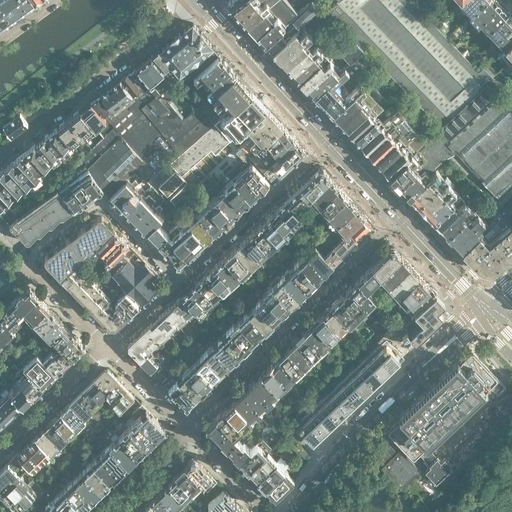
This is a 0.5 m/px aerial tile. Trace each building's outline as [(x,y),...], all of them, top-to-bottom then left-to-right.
[(18,14),(7,0),(0,0),(0,5),(10,20),(18,14)] [(26,9),(20,0),(7,0),(18,14),(26,9)] [(35,3),(32,0),(20,0),(26,9),(27,9),(35,3)] [(259,7),(266,0),(269,4),(274,0),(228,0),(226,2),(239,16),(256,2),(259,7)] [(247,24),(268,5),(269,4),(266,0),(259,7),(256,2),(239,16),(247,24)] [(274,0),(269,4),(268,5),(277,14),(287,5),(282,0),(274,0)] [(301,24),(318,8),(311,0),(298,12),(291,19),(298,27),(301,24)] [(438,29),(435,25),(411,0),(339,0),(327,9),(441,126),(486,83),(492,77),(484,68),(480,72),(444,35),(438,29)] [(471,12),(460,0),(458,3),(469,14),(471,12)] [(471,12),(483,0),(460,0),(471,12)] [(480,21),(499,3),(495,0),(483,0),(471,12),(473,14),(480,21)] [(287,5),(277,14),(286,24),(291,19),(298,12),(289,3),(287,5)] [(488,30),(507,12),(499,3),(480,21),(488,30)] [(10,20),(0,5),(0,23),(2,26),(10,20)] [(256,34),(277,14),(268,5),(247,24),(256,34)] [(497,39),(511,24),(511,17),(507,12),(488,30),(497,39)] [(278,31),(286,24),(277,14),(256,34),(265,43),(278,31)] [(480,21),(473,14),(470,17),(476,24),(477,24),(480,21)] [(286,24),(278,31),(286,38),(298,27),(291,19),(286,24)] [(485,33),(488,30),(480,21),(477,24),(485,33)] [(226,60),(224,58),(222,57),(213,47),(206,38),(205,37),(205,36),(204,36),(202,33),(201,32),(200,30),(199,30),(193,23),(193,22),(182,31),(170,41),(160,49),(159,49),(176,70),(180,74),(188,68),(195,76),(194,77),(210,94),(235,72),(233,70),(233,68),(231,66),(229,65),(226,62),(226,60)] [(280,59),(308,32),(301,24),(298,27),(286,38),(278,31),(265,43),(268,47),(268,49),(270,51),(272,50),(275,53),(273,55),(276,58),(277,56),(280,59)] [(443,24),(438,29),(444,35),(448,31),(443,24)] [(505,48),(511,41),(511,24),(497,39),(505,48)] [(286,66),(306,46),(303,43),(305,42),(312,36),(308,32),(280,59),(281,60),(281,64),(281,65),(285,65),(286,66)] [(501,52),(502,52),(505,48),(497,39),(493,43),(501,52)] [(354,43),(341,55),(349,63),(356,58),(362,52),(354,43)] [(293,73),(319,48),(316,45),(310,50),(306,46),(286,66),(293,73)] [(300,80),(320,61),(317,57),(322,52),(319,48),(293,73),(300,80)] [(510,61),(511,58),(511,55),(505,48),(502,52),(510,61)] [(176,70),(159,49),(152,54),(170,75),(176,70)] [(170,75),(152,54),(151,55),(135,69),(143,78),(157,94),(165,87),(172,80),(173,78),(170,75)] [(363,66),(356,58),(349,63),(345,67),(348,70),(341,76),(346,81),(363,66)] [(307,87),(330,65),(333,62),(329,59),(323,64),(320,61),(300,80),(307,87)] [(314,95),(344,66),(347,63),(343,59),(334,68),(330,65),(307,87),(310,91),(309,92),(311,94),(313,93),(314,95)] [(323,104),(346,81),(341,76),(348,70),(345,67),(344,66),(314,95),(317,97),(316,98),(320,102),(321,101),(323,104)] [(179,153),(212,124),(214,123),(198,106),(174,127),(163,115),(170,109),(164,103),(157,94),(143,78),(135,69),(128,73),(120,80),(141,106),(161,131),(150,140),(156,147),(142,160),(153,173),(146,180),(150,185),(172,207),(170,209),(177,217),(200,196),(167,161),(178,151),(179,153)] [(224,114),(252,90),(235,72),(210,94),(208,96),(224,114)] [(141,106),(120,80),(99,96),(122,122),(141,106)] [(180,89),(172,80),(165,87),(173,96),(180,89)] [(332,113),(362,84),(358,81),(352,87),(346,81),(323,104),(326,106),(325,107),(329,111),(330,110),(332,113)] [(498,196),(511,182),(511,110),(486,83),(441,126),(425,141),(417,149),(426,158),(399,184),(402,187),(409,194),(430,174),(429,173),(447,156),(456,153),(498,196)] [(372,115),(366,109),(367,108),(360,100),(362,99),(358,95),(360,94),(365,88),(362,84),(332,113),(346,127),(353,135),(375,115),(373,114),(372,115)] [(173,96),(165,87),(157,94),(164,103),(173,96)] [(383,107),(365,88),(360,94),(358,95),(362,99),(360,100),(367,108),(366,109),(372,115),(373,114),(375,115),(383,107)] [(214,123),(175,159),(182,166),(186,171),(211,149),(214,153),(232,137),(229,134),(232,131),(236,135),(242,129),(246,133),(251,129),(249,127),(259,118),(259,112),(266,106),(252,91),(224,114),(220,118),(214,123)] [(161,131),(141,106),(122,122),(99,96),(91,102),(108,122),(113,128),(142,160),(156,147),(150,140),(161,131)] [(106,119),(91,102),(90,102),(84,106),(83,106),(80,108),(80,109),(79,110),(95,127),(106,119)] [(305,105),(303,106),(313,116),(316,113),(309,105),(305,105)] [(255,133),(274,115),(266,106),(259,112),(259,118),(249,127),(251,129),(254,133),(255,133)] [(398,109),(382,123),(389,131),(403,118),(405,116),(398,109)] [(95,127),(79,110),(58,126),(57,127),(70,142),(72,145),(95,127)] [(11,136),(28,124),(20,113),(3,126),(11,136)] [(316,113),(313,116),(320,124),(324,121),(316,113)] [(264,139),(282,123),(274,115),(255,133),(254,133),(239,147),(237,146),(234,149),(243,159),(246,156),(248,154),(260,144),(264,139)] [(361,143),(381,124),(375,118),(376,117),(375,115),(353,135),(361,143)] [(403,118),(389,131),(391,132),(389,134),(395,140),(410,126),(403,118)] [(324,121),(320,124),(330,134),(330,128),(324,121)] [(256,163),(290,132),(282,123),(264,139),(269,144),(264,148),(260,144),(248,154),(255,162),(256,163)] [(368,151),(389,131),(382,123),(381,124),(361,143),(368,150),(367,150),(368,151)] [(417,134),(410,126),(395,140),(401,146),(402,145),(404,146),(417,134)] [(70,142),(57,127),(44,137),(57,152),(60,150),(64,154),(70,150),(66,145),(70,142)] [(153,173),(142,160),(113,128),(82,158),(86,163),(85,164),(88,167),(103,188),(110,195),(126,180),(134,172),(136,170),(146,180),(153,173)] [(375,158),(395,140),(389,134),(391,132),(389,131),(368,151),(375,158)] [(272,163),(297,140),(290,132),(256,163),(263,171),(272,163)] [(425,141),(417,134),(404,146),(405,148),(404,149),(410,155),(417,149),(425,141)] [(57,152),(44,137),(35,144),(48,159),(54,155),(58,159),(60,157),(57,152)] [(271,180),(305,148),(297,140),(272,163),(263,171),(271,180)] [(382,166),(404,146),(402,145),(401,146),(395,140),(375,158),(382,166)] [(35,169),(48,159),(35,144),(22,154),(12,162),(31,182),(41,175),(35,169)] [(390,174),(410,155),(404,149),(405,148),(404,146),(382,166),(390,174)] [(399,184),(426,158),(417,149),(410,155),(390,174),(399,184)] [(255,162),(248,154),(246,156),(253,164),(255,162)] [(269,182),(253,164),(246,156),(243,159),(236,165),(243,172),(234,180),(251,199),(253,196),(265,185),(269,182)] [(31,182),(12,162),(3,169),(22,189),(31,182)] [(271,180),(263,171),(256,163),(255,162),(253,164),(269,182),(270,181),(271,180)] [(103,188),(88,167),(84,170),(88,176),(82,180),(93,195),(96,193),(103,188)] [(311,194),(330,176),(323,168),(319,168),(298,187),(307,197),(311,194)] [(22,189),(3,169),(0,170),(0,181),(13,196),(22,189)] [(417,203),(443,178),(435,169),(430,174),(409,194),(417,203)] [(146,180),(136,170),(134,172),(141,179),(138,182),(140,185),(146,180)] [(319,203),(339,185),(330,176),(311,194),(319,203)] [(426,211),(452,186),(443,178),(417,203),(426,211)] [(93,195),(82,180),(76,185),(72,179),(68,181),(83,202),(93,195)] [(117,203),(138,182),(135,179),(130,184),(126,180),(110,195),(117,203)] [(145,190),(150,185),(146,180),(140,185),(145,190)] [(251,199),(234,180),(224,188),(241,207),(244,204),(244,205),(251,199)] [(13,196),(0,181),(0,198),(4,203),(13,196)] [(83,202),(68,181),(65,184),(69,190),(63,194),(74,209),(83,202)] [(124,210),(140,195),(136,190),(140,185),(138,182),(117,203),(124,210)] [(64,216),(69,213),(74,209),(63,194),(56,185),(52,187),(57,194),(16,223),(19,226),(15,230),(25,241),(26,242),(27,242),(28,242),(29,242),(30,241),(37,233),(41,233),(48,225),(52,224),(53,224),(60,217),(64,216)] [(265,185),(253,196),(254,197),(267,186),(265,185)] [(328,212),(347,195),(339,185),(319,203),(328,212)] [(434,220),(459,195),(460,195),(452,186),(426,211),(426,212),(426,211),(428,213),(432,217),(434,219),(434,220)] [(296,208),(307,197),(298,187),(286,198),(296,208)] [(241,207),(224,188),(215,197),(232,215),(241,207)] [(131,218),(152,197),(149,195),(144,199),(140,195),(124,210),(131,218)] [(337,222),(356,204),(347,195),(328,212),(336,222),(337,222)] [(441,227),(466,203),(459,195),(434,220),(435,220),(435,221),(435,222),(436,223),(437,224),(438,224),(439,225),(441,227)] [(139,225),(155,210),(150,205),(155,200),(152,197),(131,218),(139,225)] [(232,215),(215,197),(206,205),(223,224),(232,215)] [(302,214),(296,208),(286,198),(278,206),(294,222),(302,214)] [(447,236),(468,217),(479,206),(471,198),(466,203),(441,227),(444,231),(445,233),(447,236)] [(370,223),(363,216),(364,214),(356,204),(337,222),(356,241),(370,227),(368,225),(370,223)] [(15,215),(24,208),(22,205),(13,212),(15,215)] [(156,222),(162,217),(157,213),(162,208),(159,205),(155,210),(139,225),(146,233),(156,222)] [(223,224),(206,205),(197,213),(214,232),(223,224)] [(295,223),(294,222),(278,206),(269,214),(286,231),(295,223)] [(500,213),(493,206),(490,210),(496,216),(500,213)] [(214,232),(197,213),(188,222),(205,240),(214,232)] [(286,231),(269,214),(260,222),(277,240),(286,231)] [(456,242),(481,218),(478,215),(472,221),(468,217),(447,236),(450,239),(453,239),(456,242)] [(93,250),(114,229),(104,218),(103,217),(102,217),(101,216),(100,216),(99,216),(98,216),(97,217),(67,239),(83,256),(88,251),(90,253),(93,250)] [(463,250),(488,226),(481,218),(456,242),(459,245),(459,246),(459,247),(460,247),(460,248),(461,249),(462,249),(463,250)] [(205,240),(188,222),(184,225),(180,220),(175,225),(180,230),(196,248),(205,240)] [(167,234),(163,230),(156,222),(146,233),(157,244),(167,234)] [(277,240),(260,222),(251,230),(268,248),(277,240)] [(333,263),(356,241),(337,222),(336,222),(314,243),(333,263)] [(511,227),(511,226),(504,232),(496,222),(493,225),(511,248),(511,227)] [(511,253),(511,248),(493,225),(491,224),(488,226),(463,250),(465,252),(464,253),(468,257),(469,256),(473,260),(490,243),(499,253),(498,253),(504,260),(505,259),(506,261),(511,257),(510,255),(511,253)] [(104,253),(122,236),(114,229),(93,250),(95,253),(100,249),(104,253)] [(180,230),(171,238),(187,257),(196,248),(180,230)] [(268,248),(251,230),(242,239),(259,256),(268,248)] [(187,257),(171,238),(167,234),(157,244),(176,264),(179,264),(187,257)] [(107,265),(129,244),(122,236),(104,253),(108,258),(104,262),(107,265)] [(74,265),(83,256),(67,239),(46,254),(45,255),(45,256),(44,256),(44,258),(44,259),(45,260),(45,261),(61,277),(74,265)] [(267,264),(259,256),(242,239),(233,247),(250,265),(255,260),(258,263),(253,268),(257,272),(267,264)] [(333,263),(314,243),(311,247),(313,249),(308,254),(324,271),(333,263)] [(504,260),(498,253),(499,253),(490,243),(473,260),(478,266),(480,267),(482,268),(484,269),(485,269),(486,269),(487,270),(489,270),(490,269),(491,269),(493,269),(494,268),(495,268),(496,267),(504,260)] [(154,276),(156,273),(157,274),(158,274),(129,244),(107,265),(106,266),(111,272),(111,273),(112,273),(118,279),(117,279),(118,280),(122,283),(121,284),(122,285),(128,291),(127,291),(128,292),(129,291),(133,294),(132,295),(133,296),(134,295),(140,302),(140,303),(141,303),(141,302),(144,299),(145,299),(146,299),(145,298),(149,295),(152,291),(153,292),(154,291),(153,291),(156,287),(157,287),(156,287),(150,280),(154,276),(154,277),(155,276),(154,276)] [(11,257),(0,246),(0,258),(5,263),(11,257)] [(380,274),(401,254),(394,247),(394,246),(390,246),(390,247),(371,265),(380,274)] [(250,265),(233,247),(223,256),(241,273),(250,265)] [(324,271),(308,254),(305,252),(302,255),(304,257),(299,262),(316,280),(324,271)] [(391,282),(410,264),(404,257),(401,254),(380,274),(380,275),(383,278),(385,276),(391,282)] [(241,273),(223,256),(214,265),(231,282),(241,273)] [(316,280),(299,262),(297,260),(293,264),(295,266),(290,271),(307,288),(316,280)] [(399,292),(419,273),(412,267),(413,267),(410,264),(391,282),(388,284),(392,288),(394,286),(399,292)] [(85,275),(74,265),(61,277),(69,285),(76,279),(79,281),(85,275)] [(231,282),(214,265),(211,268),(205,273),(222,291),(231,282)] [(366,288),(380,275),(380,274),(371,265),(357,279),(366,288)] [(307,288),(290,271),(285,276),(283,273),(280,277),(299,296),(307,288)] [(221,290),(205,273),(199,278),(200,279),(200,278),(201,279),(198,281),(198,280),(197,280),(213,297),(221,290)] [(408,301),(427,283),(421,277),(422,277),(419,273),(399,292),(397,294),(400,298),(403,296),(408,301)] [(79,296),(93,283),(85,275),(79,281),(76,279),(69,285),(79,296)] [(299,296),(280,277),(276,280),(278,282),(273,287),(290,305),(299,296)] [(375,298),(366,288),(357,279),(348,287),(366,306),(375,298)] [(213,297),(197,280),(192,285),(192,286),(192,285),(193,286),(190,288),(190,287),(189,288),(205,304),(210,309),(214,306),(209,301),(213,297)] [(94,297),(100,291),(93,283),(79,296),(90,307),(97,300),(94,297)] [(417,310),(436,292),(431,287),(427,283),(408,301),(416,310),(417,310)] [(290,305),(273,287),(271,285),(268,289),(270,291),(265,296),(282,313),(290,305)] [(23,307),(36,295),(29,287),(29,286),(26,286),(26,287),(11,301),(20,311),(23,308),(23,307)] [(358,314),(366,306),(348,287),(340,295),(340,296),(358,314)] [(205,304),(189,288),(184,293),(185,293),(183,296),(182,295),(182,294),(181,295),(194,308),(202,316),(206,313),(201,308),(205,304)] [(109,303),(109,301),(100,291),(94,297),(97,300),(90,307),(97,315),(109,304),(109,303)] [(138,305),(125,291),(118,298),(118,300),(130,313),(138,305)] [(436,321),(442,315),(444,313),(445,303),(436,292),(417,310),(416,310),(396,327),(394,325),(383,335),(386,338),(390,334),(392,335),(398,329),(405,337),(410,342),(413,338),(415,340),(422,334),(422,333),(429,328),(436,321)] [(34,319),(47,306),(36,295),(23,307),(23,308),(34,319)] [(194,308),(181,295),(173,303),(185,317),(194,308)] [(282,313),(265,296),(260,301),(259,299),(255,303),(273,321),(282,313)] [(358,314),(340,296),(331,304),(349,323),(358,314)] [(130,313),(118,300),(116,302),(115,304),(117,305),(113,308),(112,306),(109,309),(119,320),(121,321),(130,313)] [(17,314),(20,312),(20,311),(11,301),(0,311),(0,314),(9,324),(19,316),(17,314)] [(185,317),(173,303),(164,311),(177,325),(185,317)] [(273,321),(255,303),(252,306),(253,308),(248,313),(265,330),(273,321)] [(119,320),(109,309),(112,306),(109,304),(97,315),(109,327),(109,328),(110,329),(111,330),(112,330),(113,330),(114,329),(115,328),(115,327),(121,321),(119,320)] [(349,323),(331,304),(322,313),(338,329),(344,324),(345,326),(349,323)] [(40,331),(56,315),(51,310),(47,306),(34,319),(33,320),(36,323),(34,325),(40,331)] [(177,325),(164,311),(155,319),(168,333),(177,325)] [(265,330),(248,313),(246,311),(243,315),(245,316),(239,321),(256,338),(265,330)] [(338,329),(322,313),(313,321),(329,338),(335,333),(337,335),(340,331),(338,329)] [(13,328),(9,324),(0,314),(0,339),(0,340),(3,337),(6,340),(10,335),(8,333),(13,328)] [(50,338),(51,337),(65,324),(61,320),(56,315),(40,331),(46,336),(47,335),(50,338)] [(168,333),(155,319),(146,327),(159,341),(168,333)] [(378,320),(372,326),(376,330),(382,324),(378,320)] [(256,338),(239,321),(234,326),(233,325),(229,328),(247,347),(256,338)] [(329,338),(313,321),(305,330),(321,347),(326,341),(328,343),(331,340),(329,338)] [(63,348),(76,335),(65,324),(51,337),(62,348),(63,348)] [(159,341),(146,327),(138,335),(151,349),(159,341)] [(247,347),(229,328),(226,332),(227,333),(222,338),(239,355),(247,347)] [(405,337),(398,329),(392,335),(398,342),(405,337)] [(321,347),(305,330),(296,338),(312,355),(317,350),(319,352),(323,349),(321,347)] [(68,361),(83,346),(84,346),(84,343),(83,343),(76,335),(63,348),(62,348),(59,351),(68,361)] [(151,349),(138,335),(127,345),(141,359),(151,349)] [(239,355),(222,338),(220,337),(217,340),(219,342),(213,347),(230,364),(239,355)] [(312,355),(296,338),(287,347),(303,364),(308,359),(310,360),(314,357),(312,355)] [(337,414),(372,381),(397,357),(398,357),(383,341),(296,423),(314,442),(314,441),(340,417),(337,414)] [(230,364),(213,347),(208,352),(207,350),(203,353),(221,372),(230,364)] [(303,364),(287,347),(278,356),(294,373),(299,368),(301,369),(305,366),(303,364)] [(18,358),(26,351),(22,348),(15,355),(18,358)] [(151,369),(164,357),(161,354),(159,354),(158,352),(153,352),(151,349),(141,359),(151,369)] [(482,394),(484,392),(486,394),(487,392),(493,398),(506,387),(498,379),(497,380),(496,379),(496,377),(476,355),(471,350),(459,361),(457,359),(455,361),(456,362),(432,385),(431,384),(423,392),(424,392),(399,415),(398,414),(397,416),(399,419),(387,430),(404,449),(402,451),(400,449),(397,452),(387,441),(373,454),(383,464),(381,467),(401,488),(420,470),(409,458),(411,456),(413,458),(418,453),(430,465),(424,470),(429,475),(425,478),(432,485),(454,464),(446,455),(440,460),(430,449),(431,447),(429,444),(482,394)] [(56,373),(68,361),(59,351),(56,354),(54,352),(47,359),(43,355),(41,357),(56,373)] [(56,373),(41,357),(36,352),(14,374),(20,381),(34,395),(56,373)] [(221,372),(203,353),(200,357),(201,359),(196,364),(213,380),(221,372)] [(195,397),(177,379),(164,366),(170,361),(165,356),(164,357),(151,369),(158,377),(160,374),(167,376),(162,381),(184,404),(187,405),(195,397)] [(294,373),(278,356),(269,364),(287,383),(290,380),(288,378),(294,373)] [(213,380),(196,364),(191,369),(189,367),(186,370),(204,389),(213,380)] [(287,383),(269,364),(260,373),(276,390),(281,385),(283,387),(287,383)] [(106,389),(117,378),(107,368),(104,368),(94,377),(106,389)] [(204,389),(186,370),(177,379),(195,397),(204,389)] [(276,390),(260,373),(251,382),(271,402),(274,399),(271,395),(276,390)] [(106,389),(94,377),(86,386),(99,399),(106,393),(105,392),(106,391),(105,390),(106,389)] [(112,400),(125,387),(117,378),(106,389),(105,390),(106,391),(105,392),(106,393),(112,400)] [(34,395),(20,381),(15,386),(14,385),(9,390),(9,391),(23,405),(34,395)] [(271,402),(251,382),(242,391),(258,408),(264,402),(267,406),(271,402)] [(99,399),(86,386),(77,394),(91,408),(99,399)] [(120,408),(134,395),(125,387),(112,400),(120,408)] [(503,418),(511,409),(511,393),(509,390),(504,395),(503,394),(495,401),(499,405),(495,409),(503,418)] [(23,405),(9,391),(0,400),(14,414),(23,405)] [(258,408),(242,391),(233,400),(249,416),(254,411),(258,415),(261,411),(258,408)] [(91,408),(77,394),(69,402),(82,416),(91,408)] [(14,414),(0,400),(0,427),(0,428),(14,414)] [(249,416),(233,400),(224,408),(240,425),(245,420),(249,424),(252,420),(249,416)] [(86,419),(82,416),(69,402),(60,411),(77,428),(86,419)] [(161,424),(146,408),(140,413),(138,411),(134,415),(136,417),(155,436),(161,430),(164,430),(164,424),(161,424)] [(243,427),(240,425),(224,408),(215,416),(234,436),(243,427)] [(77,428),(60,411),(52,419),(68,436),(77,428)] [(236,438),(234,436),(215,416),(207,425),(207,428),(226,448),(236,438)] [(155,436),(136,417),(131,422),(129,420),(125,424),(127,426),(146,445),(155,436)] [(68,436),(52,419),(43,427),(60,445),(68,436)] [(97,431),(104,424),(100,420),(93,427),(97,431)] [(146,445),(127,426),(122,431),(120,429),(116,433),(118,435),(137,454),(146,445)] [(60,445),(43,427),(34,436),(51,453),(60,445)] [(293,440),(287,434),(282,439),(288,445),(293,440)] [(137,454),(118,435),(113,440),(111,438),(107,442),(109,444),(128,463),(131,460),(133,461),(137,457),(135,456),(137,454)] [(51,453),(34,436),(26,444),(41,460),(45,456),(47,457),(51,453)] [(239,461),(251,449),(244,443),(242,444),(236,438),(226,448),(227,448),(225,450),(230,455),(232,454),(239,461)] [(248,470),(267,452),(258,443),(251,449),(239,461),(242,465),(241,466),(246,471),(247,469),(248,470)] [(302,449),(296,443),(291,447),(297,454),(302,449)] [(41,460),(26,444),(17,453),(25,460),(34,470),(38,466),(37,464),(41,460)] [(128,463),(109,444),(100,453),(119,472),(128,463)] [(310,455),(304,450),(300,454),(306,460),(310,455)] [(256,479),(276,460),(267,451),(267,452),(248,470),(256,479)] [(19,474),(15,469),(25,460),(17,453),(0,469),(0,491),(1,492),(19,474)] [(119,472),(100,453),(91,461),(110,480),(119,472)] [(216,480),(205,469),(200,463),(194,458),(194,456),(191,456),(191,458),(184,465),(200,482),(207,489),(216,480)] [(265,488),(285,469),(276,460),(256,479),(265,488)] [(110,480),(91,461),(81,470),(101,490),(104,486),(107,486),(110,484),(109,481),(110,480)] [(200,482),(184,465),(175,473),(193,492),(197,489),(194,487),(200,482)] [(274,497),(294,478),(293,478),(285,469),(265,488),(274,497)] [(101,490),(81,470),(72,479),(91,499),(101,490)] [(193,492),(175,473),(167,482),(183,498),(188,493),(190,495),(193,492)] [(9,501),(26,484),(22,480),(24,478),(19,474),(1,492),(4,496),(4,498),(7,501),(8,501),(9,501)] [(91,499),(72,479),(63,488),(82,508),(91,499)] [(183,498),(167,482),(158,490),(176,509),(179,505),(177,503),(183,498)] [(30,497),(34,494),(36,491),(32,487),(31,489),(26,484),(9,501),(9,502),(9,503),(12,506),(13,506),(17,510),(30,497)] [(77,511),(82,508),(63,488),(53,497),(56,500),(67,511),(77,511)] [(218,511),(223,511),(236,500),(235,500),(230,495),(224,488),(208,503),(214,510),(216,509),(218,511)] [(172,511),(176,509),(158,490),(150,498),(162,511),(168,511),(170,510),(172,511)] [(162,511),(150,498),(139,508),(142,511),(162,511)] [(67,511),(56,500),(51,505),(48,502),(45,505),(47,508),(51,511),(67,511)] [(246,511),(241,506),(236,501),(236,500),(223,511),(246,511)]
